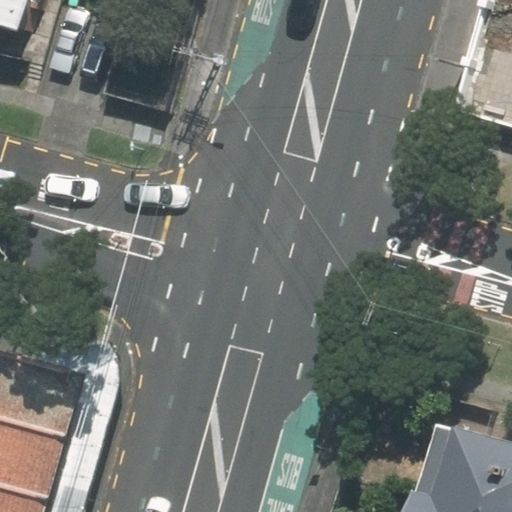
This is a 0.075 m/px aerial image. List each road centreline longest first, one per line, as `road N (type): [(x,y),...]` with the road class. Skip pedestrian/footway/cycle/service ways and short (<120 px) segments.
road 1 (primary): [(270,267),(202,511)]
road 2 (residential): [(40,218),(141,204),(230,218),(287,206)]
road 3 (residential): [(270,267),(206,281),(120,272),(40,218)]
road 4 (residential): [(287,206),(351,201),(428,220),(511,279)]
road 5 (residential): [(511,283),(414,278),(341,261),(270,267)]
road 6 (primary): [(344,0),(287,206)]
